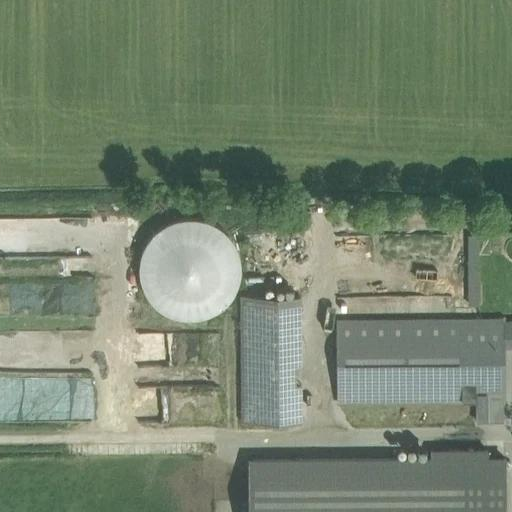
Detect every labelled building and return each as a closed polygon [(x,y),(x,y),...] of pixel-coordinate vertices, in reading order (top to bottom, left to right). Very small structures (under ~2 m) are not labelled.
[(161,226),(155,231),(152,234),(146,242),(141,254),(140,271),(142,283),(145,289),(148,295),(152,300),(162,309),(173,315),(184,317),(199,317),(210,314),(217,310),(225,304),(232,295),(237,286),(240,277),(241,265),(239,256),(236,248),(234,241),(227,233),(221,228),(217,224),(206,219),(194,217),(182,217),(172,220),(161,226)] [(0,277),(0,312),(98,310),(97,275),(0,277)] [(337,319),(338,401),(505,399),(504,345),(504,320),(504,317),(337,319)] [(221,365),(221,332),(130,333),(130,366),(221,365)] [(242,357),(242,420),(301,419),(300,356),(242,357)] [(486,448),(431,448),(431,457),(249,459),(249,511),(505,511),(505,457),(487,457),(486,448)]
